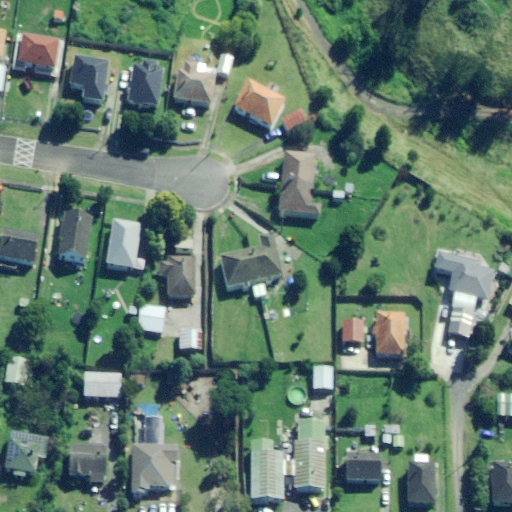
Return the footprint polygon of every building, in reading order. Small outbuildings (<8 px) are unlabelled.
[(58,48),(22,42),(18,71),(54,76),(58,48)] [(233,65),(221,62),(217,79),(229,82),(233,65)] [(111,70),(74,63),(69,92),(82,94),(80,106),(105,110),(108,91),(111,70)] [(144,69),(143,75),(132,74),(127,110),(157,114),(162,78),(157,77),(157,71),(144,69)] [(209,74),(184,70),(183,79),(177,78),(173,106),(211,112),(215,80),(209,79),(209,74)] [(285,109),(246,88),(233,114),(271,134),(285,109)] [(306,128),(300,116),(281,125),(287,137),(306,128)] [(325,185),(314,184),(315,164),(283,161),(278,218),(317,221),(318,211),(311,210),(313,195),(324,196),(325,185)] [(431,231),(429,211),(412,212),(413,232),(431,231)] [(93,224),(63,220),(57,262),(87,266),(93,224)] [(142,231),(113,227),(106,270),(135,275),(142,231)] [(39,241),(0,236),(0,270),(16,273),(17,267),(35,269),(39,241)] [(284,281),(275,240),(258,243),(260,254),(219,262),(226,294),(284,281)] [(167,269),(159,269),(158,283),(167,283),(167,301),(193,302),(193,264),(167,264),(167,269)] [(166,313),(140,310),(138,335),(163,337),(166,313)] [(403,361),(406,320),(376,319),(374,359),(403,361)] [(363,348),(364,329),(343,328),(342,347),(363,348)] [(201,354),(201,336),(180,335),(179,354),(201,354)] [(29,364),(8,361),(5,387),(25,389),(29,364)] [(333,372),(314,372),(314,394),(333,394),(333,372)] [(119,402),(120,379),(85,378),(84,401),(119,402)] [(144,389),(144,380),(129,380),(130,389),(144,389)] [(162,449),(163,426),(133,425),(131,500),(147,501),(147,493),(178,494),(179,450),(162,449)] [(385,428),(385,436),(399,437),(399,429),(385,428)] [(324,495),(325,429),(298,429),(298,448),(294,448),(294,470),(282,470),(282,458),(273,458),(273,448),(251,448),(250,506),(282,507),(282,482),(294,482),(293,495),(324,495)] [(378,429),(364,429),(364,441),(378,441),(378,429)] [(44,472),(48,442),(10,437),(5,476),(13,477),(12,482),(24,483),(25,478),(35,480),(37,471),(44,472)] [(404,440),(393,440),(393,451),(404,451),(404,440)] [(104,488),(106,453),(69,451),(68,482),(89,483),(89,487),(104,488)] [(381,488),(381,460),(345,459),(345,487),(381,488)] [(432,511),(432,470),(406,469),(406,511),(432,511)] [(511,470),(491,470),(491,511),(511,510),(511,470)]
